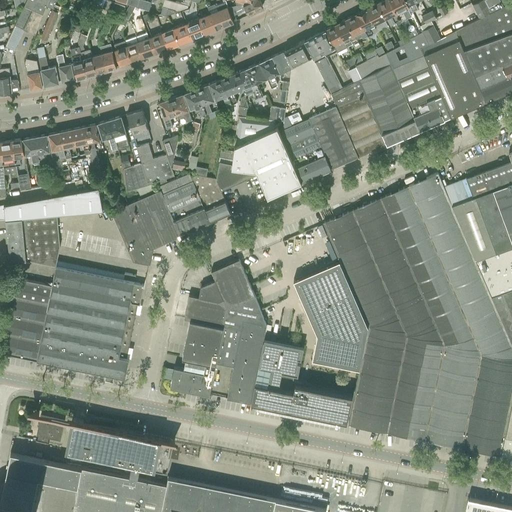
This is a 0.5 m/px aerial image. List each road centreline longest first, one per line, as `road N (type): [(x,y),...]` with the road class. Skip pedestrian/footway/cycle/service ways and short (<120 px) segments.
road 1 (unclassified): [(142,412),(181,265),(511,119)]
road 2 (tertiary): [(511,484),(142,412)]
road 3 (residential): [(0,117),(143,81),(291,17)]
road 4 (tertiary): [(142,412),(5,382)]
